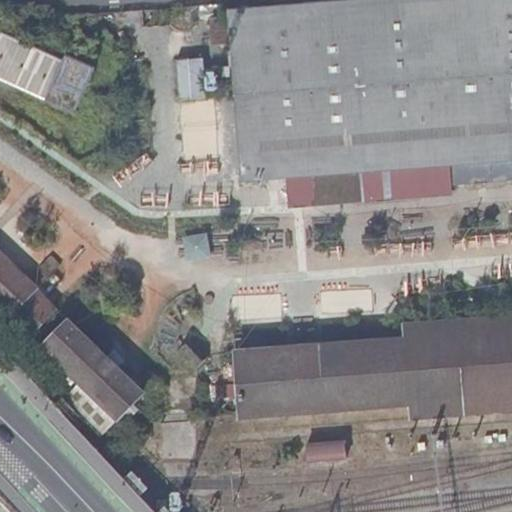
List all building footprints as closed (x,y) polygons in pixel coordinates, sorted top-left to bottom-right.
[(511,0),(362,0),(234,11),(248,183),(511,162),(511,0)] [(98,73),(44,49),(42,53),(5,37),(0,47),(0,78),(81,114),(98,73)] [(186,234),(185,259),(210,259),(211,235),(186,234)] [(0,253),(0,308),(30,338),(40,328),(48,337),(66,318),(0,253)] [(511,314),(405,323),(406,341),(511,331),(511,314)] [(80,383),(119,420),(144,394),(120,371),(109,360),(70,323),(45,350),(80,383)] [(411,405),(511,395),(511,331),(406,341),(411,405)] [(247,418),(411,405),(406,341),(329,348),(329,346),(299,348),(299,351),(242,355),(247,418)] [(109,360),(120,371),(127,364),(115,353),(109,360)] [(103,436),(119,420),(80,383),(66,399),(103,436)] [(511,412),(511,395),(411,405),(413,421),(511,412)] [(310,462),(349,457),(347,440),(307,445),(310,462)]
